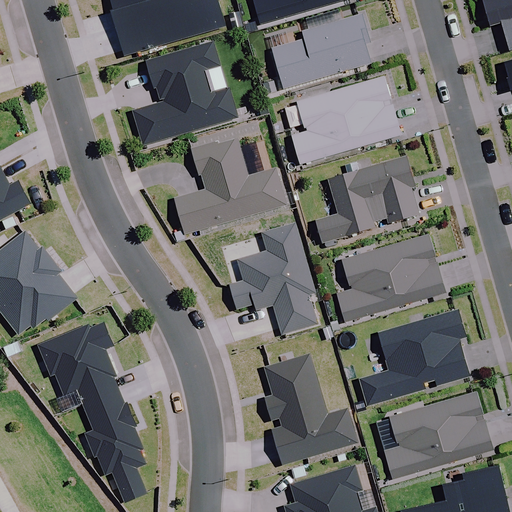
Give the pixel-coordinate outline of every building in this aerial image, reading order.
[(108,0),(112,12),(109,13),(122,57),(223,27),(215,0),(108,0)] [(251,0),(259,25),(345,0),(251,0)] [(511,0),(480,0),(488,27),(500,24),(508,52),(511,50),(511,0)] [(271,50),(282,90),(369,65),(363,46),(369,44),(360,15),(301,32),(303,41),(271,50)] [(142,146),(236,119),(221,67),(218,68),(211,43),(144,63),(152,89),(155,88),(159,104),(132,112),(142,146)] [(511,60),(502,63),(510,90),(511,89),(511,60)] [(291,138),(299,165),(399,136),(389,101),(391,100),(385,78),(296,103),(305,134),(291,138)] [(172,199),(183,236),(285,206),(274,168),(247,176),(236,139),(218,144),(217,141),(189,150),(197,177),(200,176),(204,190),(172,199)] [(313,222),(320,245),(374,229),(372,224),(385,220),(386,225),(418,215),(410,189),(415,188),(405,157),(326,181),(337,215),(313,222)] [(0,172),(0,220),(29,206),(16,182),(8,187),(0,172)] [(271,307),(281,336),(316,326),(308,296),(314,295),(294,224),(260,234),(265,252),(236,260),(242,282),(227,286),(235,311),(252,306),(254,312),(271,307)] [(24,233),(0,251),(0,313),(17,336),(30,326),(32,329),(45,319),(46,321),(75,299),(56,275),(59,272),(40,248),(37,250),(24,233)] [(335,294),(343,324),(444,295),(436,263),(428,266),(427,261),(434,258),(428,235),(339,262),(348,290),(335,294)] [(465,339),(457,311),(376,334),(386,372),(358,380),(366,408),(469,378),(459,341),(465,339)] [(64,396),(75,391),(84,412),(119,398),(111,378),(114,377),(103,351),(111,347),(102,325),(88,330),(87,326),(37,346),(50,377),(55,375),(64,396)] [(270,431),(281,468),(356,444),(346,410),(327,415),(308,355),(263,368),(271,396),(263,399),(270,423),(277,420),(279,427),(270,431)] [(390,482),(492,452),(475,393),(388,419),(396,447),(382,452),(390,482)] [(141,451),(119,398),(84,412),(92,432),(84,435),(94,459),(96,458),(104,476),(110,474),(123,506),(145,497),(134,471),(144,467),(138,452),(141,451)] [(375,511),(374,508),(363,511),(360,511),(355,494),(361,492),(354,467),(289,485),(294,504),(283,507),(284,511),(375,511)] [(507,511),(497,468),(460,476),(462,482),(440,487),(443,501),(400,511),(507,511)]
